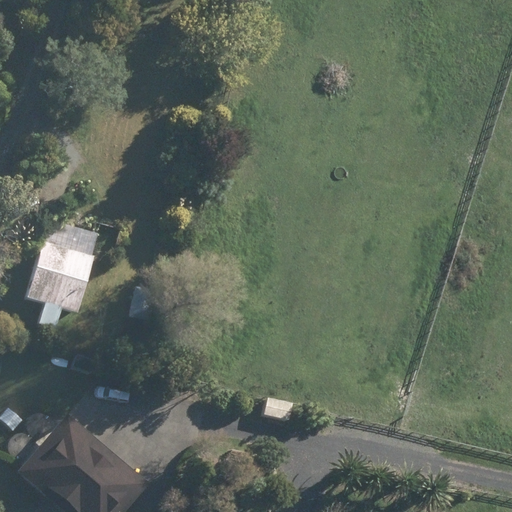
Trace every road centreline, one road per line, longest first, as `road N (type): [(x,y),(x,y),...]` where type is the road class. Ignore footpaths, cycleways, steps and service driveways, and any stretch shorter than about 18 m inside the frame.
road 1 (track): [(511,498),(222,434),(182,437),(161,467),(150,511)]
road 2 (track): [(57,0),(0,139)]
